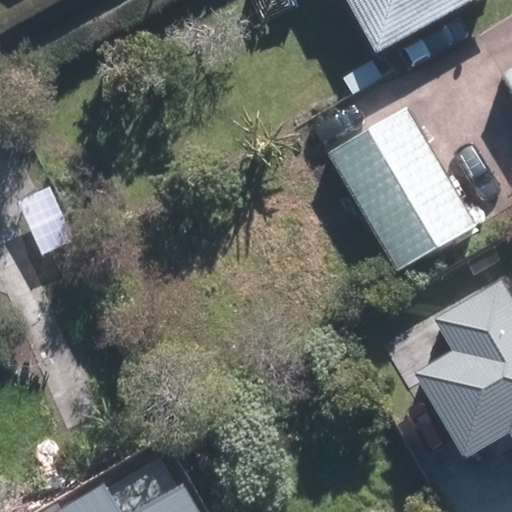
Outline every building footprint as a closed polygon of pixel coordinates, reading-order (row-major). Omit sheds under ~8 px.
[(352,0),(381,54),(479,0),(352,0)] [(320,112),(360,87),(341,59),(303,82),(320,112)] [(360,87),(320,112),(294,128),(316,162),(335,149),(407,269),(484,221),(390,69),(360,87)] [(511,69),(503,75),(511,90),(511,69)] [(61,184),(22,200),(47,256),(85,239),(61,184)] [(511,298),(502,281),(437,318),(456,350),(416,374),(465,456),(507,431),(511,439),(511,298)] [(100,305),(63,324),(111,416),(147,397),(100,305)] [(206,511),(182,469),(105,511),(206,511)]
